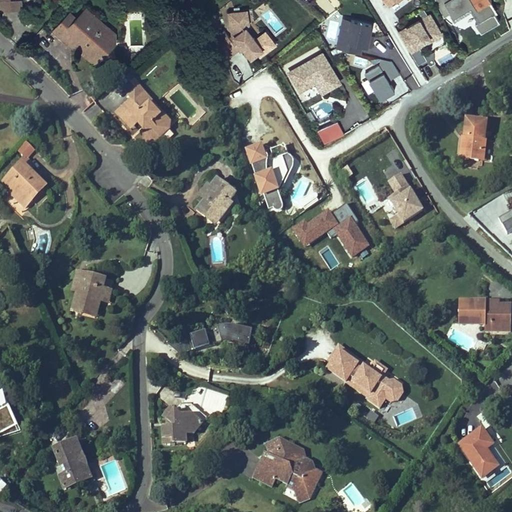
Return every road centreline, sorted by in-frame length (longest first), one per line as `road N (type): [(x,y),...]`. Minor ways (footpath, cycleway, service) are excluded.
road 1 (residential): [(0,45),(95,144),(160,231),(166,253),(163,285),(139,336),(143,488),(125,511)]
road 2 (residential): [(511,270),(445,205),(388,112),(511,36)]
road 3 (unknown): [(388,112),(315,164),(272,95),(241,109)]
